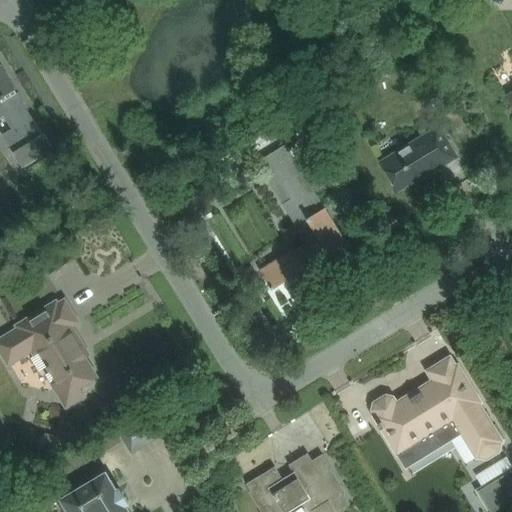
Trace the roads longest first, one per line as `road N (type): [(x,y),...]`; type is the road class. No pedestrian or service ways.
road 1 (residential): [(272,399),(258,394),(5,0)]
road 2 (residential): [(272,399),(511,249)]
